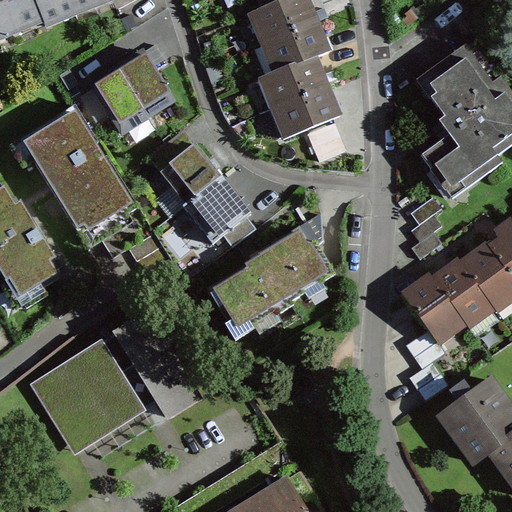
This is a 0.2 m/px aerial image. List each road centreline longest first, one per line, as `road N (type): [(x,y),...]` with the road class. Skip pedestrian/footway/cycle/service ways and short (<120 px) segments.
road 1 (residential): [(420,511),(389,448),(372,370),(381,184)]
road 2 (residential): [(381,184),(255,160),(225,133),(198,84),(171,0)]
road 3 (residential): [(381,184),(368,0)]
